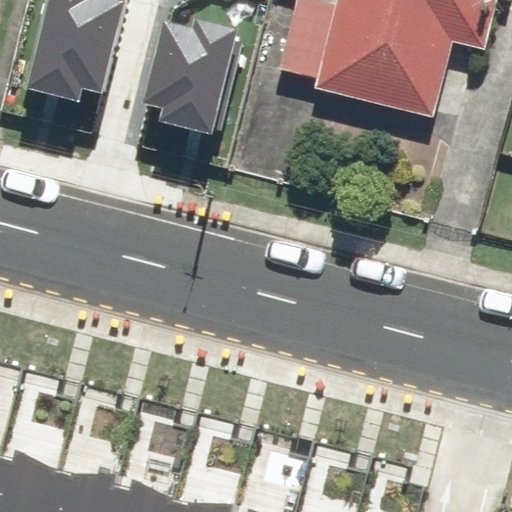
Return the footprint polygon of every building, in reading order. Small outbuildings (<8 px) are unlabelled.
[(58,0),(43,73),(79,81),(81,73),(114,80),(131,0),(58,0)] [(338,0),(338,4),(319,0),(300,0),(281,79),(317,88),(434,119),(457,32),(473,36),(482,0),(505,0),(510,1),(510,0),(338,0)] [(169,15),(151,89),(182,96),(179,107),(221,117),(241,32),(169,15)] [(0,477),(0,511),(55,511),(67,466),(6,451),(0,477)] [(55,511),(119,511),(127,481),(67,466),(55,511)] [(119,511),(182,511),(187,495),(127,481),(119,511)] [(182,511),(246,511),(247,510),(187,495),(182,511)]
